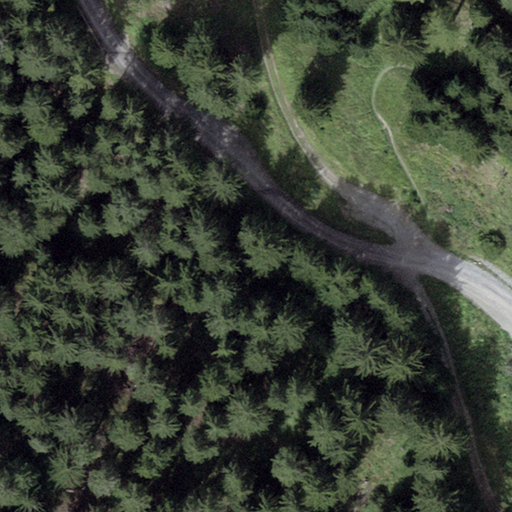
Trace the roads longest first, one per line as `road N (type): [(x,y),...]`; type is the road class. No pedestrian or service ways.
road 1 (track): [(87,0),(132,67),(303,223),(386,256),(426,261)]
road 2 (track): [(258,0),(277,93),(302,146),(426,261)]
